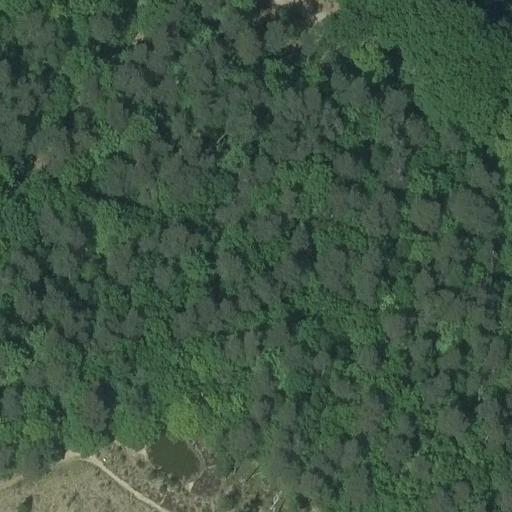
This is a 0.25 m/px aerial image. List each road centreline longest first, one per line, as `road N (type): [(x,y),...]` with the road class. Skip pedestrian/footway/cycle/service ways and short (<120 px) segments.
road 1 (track): [(84,452),(163,362),(338,28)]
road 2 (track): [(180,0),(102,85),(0,232)]
road 3 (track): [(338,28),(511,136)]
